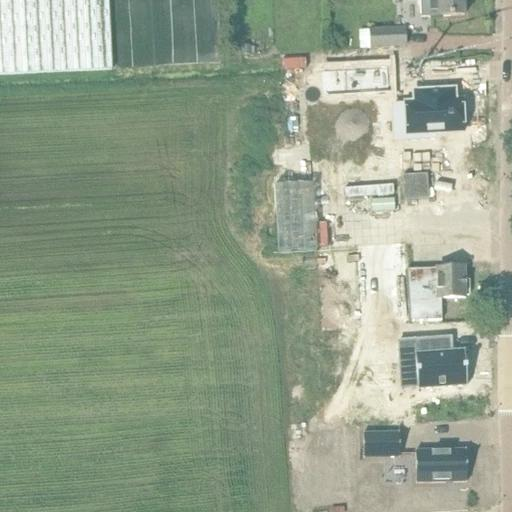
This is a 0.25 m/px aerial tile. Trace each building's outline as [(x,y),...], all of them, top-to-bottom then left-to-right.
[(0,0),(0,72),(111,67),(108,0),(0,0)] [(419,0),(420,18),(464,16),(463,0),(419,0)] [(371,47),(404,45),(403,27),(370,28),(370,29),(371,47)] [(370,29),(360,30),(361,48),(371,47),(370,29)] [(385,69),(338,72),(339,93),(387,90),(385,69)] [(463,131),(462,109),(454,109),(453,90),(413,92),(414,103),(403,104),(403,105),(391,106),(392,123),(404,122),(405,141),(433,139),(433,134),(463,131)] [(426,175),(402,176),(402,180),(403,201),(428,199),(426,175)] [(420,270),(407,270),(410,322),(441,321),(441,299),(465,298),(464,269),(420,270)] [(465,386),(462,351),(444,353),(443,339),(395,342),(397,361),(413,359),(414,390),(465,386)] [(398,431),(362,432),(363,456),(399,455),(398,431)] [(312,438),(312,455),(334,454),(334,438),(312,438)] [(466,451),(415,452),(416,484),(466,483),(466,451)]
